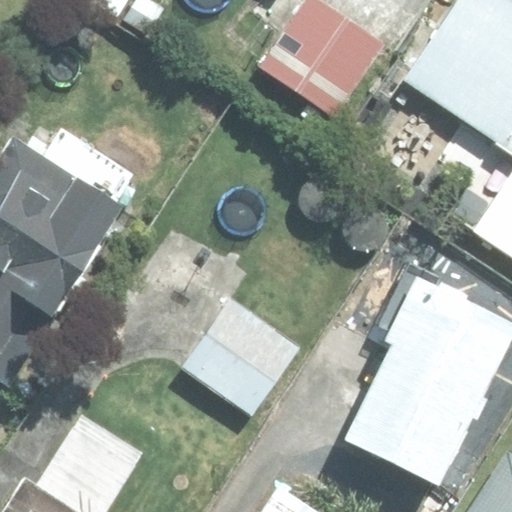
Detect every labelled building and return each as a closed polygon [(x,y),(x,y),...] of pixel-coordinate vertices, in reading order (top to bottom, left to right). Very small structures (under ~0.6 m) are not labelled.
[(462,0),(404,89),(511,161),(511,9),(498,0),(462,0)] [(140,1),(125,26),(149,40),(163,16),(140,1)] [(310,1),(258,74),(332,129),(384,56),(310,1)] [(0,172),(0,392),(8,398),(127,221),(39,162),(48,149),(32,140),(24,151),(17,148),(0,172)] [(400,231),(351,180),(317,212),(366,263),(400,231)] [(386,356),(394,361),(346,456),(441,504),(511,365),(511,340),(419,292),(386,356)] [(231,306),(181,376),(252,428),(303,356),(231,306)] [(511,511),(511,464),(510,464),(479,511),(511,511)] [(64,511),(26,487),(9,511),(64,511)] [(303,511),(279,495),(266,511),(303,511)]
